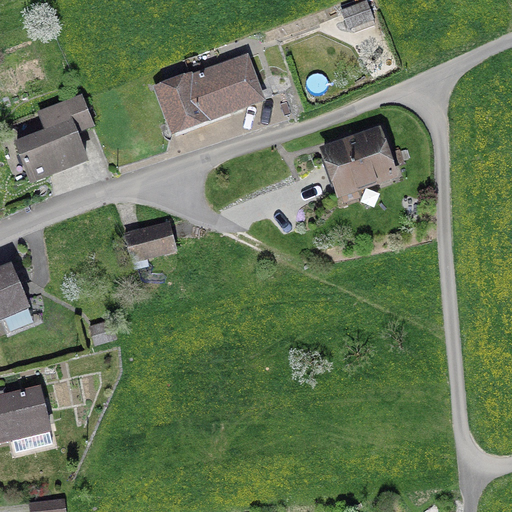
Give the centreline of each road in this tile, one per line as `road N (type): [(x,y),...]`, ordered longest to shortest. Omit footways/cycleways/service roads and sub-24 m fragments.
road 1 (residential): [(0,233),(421,87),(511,41)]
road 2 (track): [(421,87),(434,131),(467,475),(511,464)]
